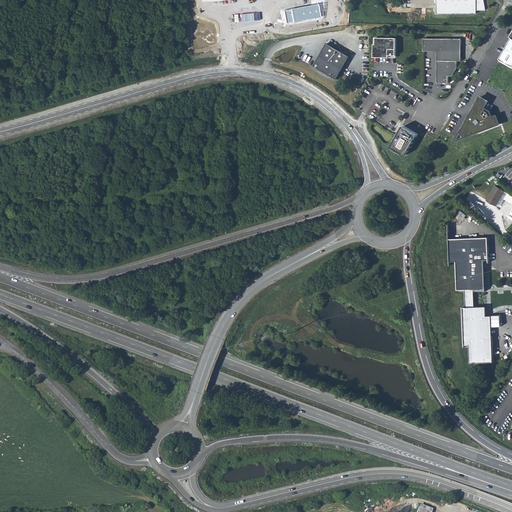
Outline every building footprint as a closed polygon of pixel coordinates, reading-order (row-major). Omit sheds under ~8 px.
[(432,0),(432,14),(474,14),(474,10),(484,11),(481,0),(432,0)] [(320,17),(318,5),(285,11),(287,23),(320,17)] [(511,31),(509,37),(511,38),(499,59),(511,66),(511,31)] [(397,37),(377,37),(377,42),(375,42),(374,56),(390,56),(390,54),(397,54),(397,37)] [(443,38),(425,37),(424,50),(425,51),(438,51),(437,83),(449,83),(449,76),(453,76),(453,69),(457,69),(457,61),(462,61),(463,38),(443,38)] [(350,56),(327,43),(314,66),(337,79),(340,75),(350,56)] [(488,101),(481,97),(471,114),(472,114),(468,121),(467,120),(461,133),(465,137),(478,132),(477,131),(485,129),(500,124),(497,116),(492,118),(489,111),(484,108),(488,101)] [(439,120),(431,134),(434,136),(442,121),(439,120)] [(403,125),(398,134),(391,145),(391,146),(392,146),(405,154),(406,154),(418,134),(418,133),(405,125),(404,125),(403,125)] [(495,186),(487,200),(496,206),(505,191),(495,186)] [(489,259),(487,237),(448,239),(450,262),(456,261),(458,290),(465,289),(474,289),(485,288),(484,259),(489,259)] [(475,306),(474,289),(465,289),(466,307),(464,307),(466,345),(471,344),(472,363),(495,361),(492,315),(487,316),(487,305),(475,306)]
